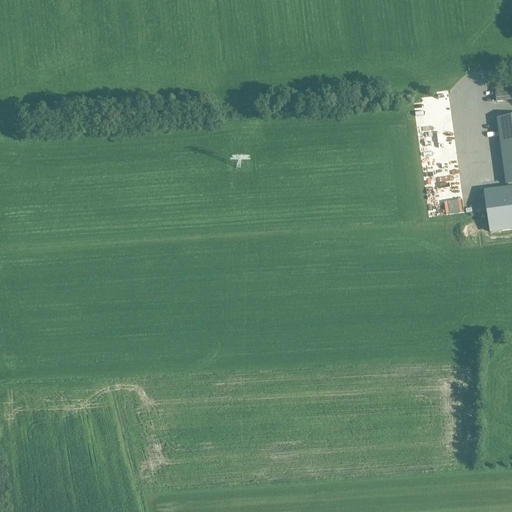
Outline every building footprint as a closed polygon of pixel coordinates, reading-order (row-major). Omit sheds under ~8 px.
[(511,102),(509,84),(494,85),(496,104),(511,102)] [(412,103),(414,110),(432,105),(431,98),(412,103)] [(466,113),(469,150),(472,150),(474,170),(486,169),(484,150),(488,150),(486,111),(466,113)] [(447,115),(429,117),(433,151),(443,150),(444,157),(454,156),(453,145),(452,132),(442,134),(441,120),(447,120),(447,115)] [(511,118),(498,120),(507,185),(511,184),(511,118)] [(434,188),(433,177),(420,178),(421,189),(434,188)]
